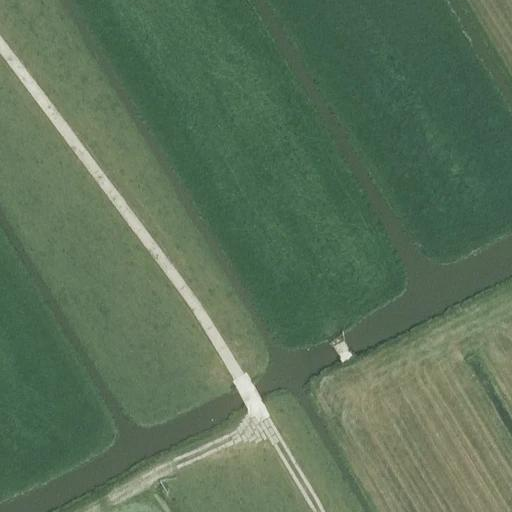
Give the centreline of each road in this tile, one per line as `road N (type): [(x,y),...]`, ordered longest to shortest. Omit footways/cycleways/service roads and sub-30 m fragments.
road 1 (track): [(262,419),(207,323),(0,45)]
road 2 (track): [(85,511),(262,419),(318,511)]
